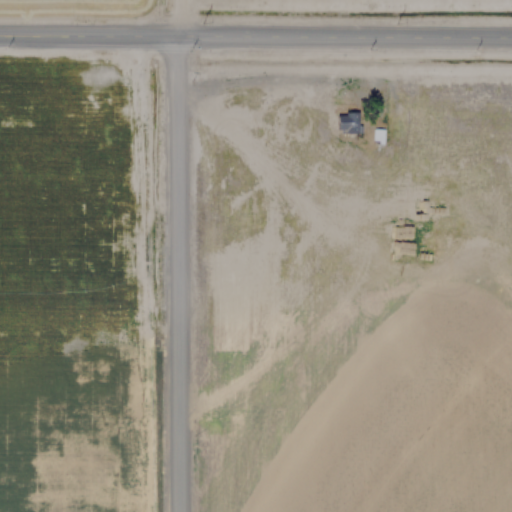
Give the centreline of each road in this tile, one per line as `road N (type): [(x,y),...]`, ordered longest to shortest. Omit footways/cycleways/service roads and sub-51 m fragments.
road 1 (tertiary): [(0,36),(511,36)]
road 2 (residential): [(177,511),(176,38)]
